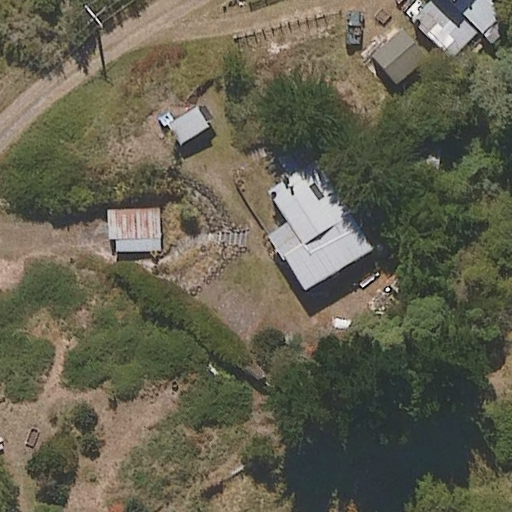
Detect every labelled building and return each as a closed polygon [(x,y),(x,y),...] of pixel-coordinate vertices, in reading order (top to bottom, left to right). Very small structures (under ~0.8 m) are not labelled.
[(25,0),(0,0),(0,8),(19,16),(25,0)] [(475,35),(434,1),(413,26),(454,60),(475,35)] [(435,67),(407,30),(373,55),(400,92),(435,67)] [(199,103),(168,122),(184,147),(214,129),(199,103)] [(372,250),(315,165),(267,197),(286,225),(269,237),(307,293),(372,250)] [(161,248),(156,205),(109,209),(114,253),(161,248)]
